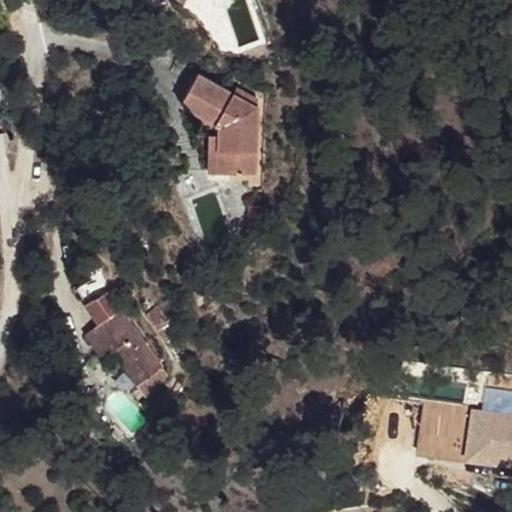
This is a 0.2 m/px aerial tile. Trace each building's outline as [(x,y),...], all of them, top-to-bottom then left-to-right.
[(198,73),(181,104),(221,127),(222,134),(219,174),(258,175),(259,102),(251,103),(234,94),(198,73)] [(237,87),(234,94),(251,103),(259,102),(259,99),(237,87)] [(222,134),(211,134),(209,174),(219,174),(222,134)] [(263,206),(250,205),(251,224),(263,224),(263,206)] [(263,224),(251,224),(250,242),(262,242),(263,224)] [(91,301),(75,309),(83,325),(99,345),(84,356),(103,382),(112,376),(136,408),(162,389),(120,330),(122,328),(110,311),(101,288),(87,293),(91,301)] [(475,424),(421,416),(418,438),(511,452),(511,408),(478,403),(475,424)]
